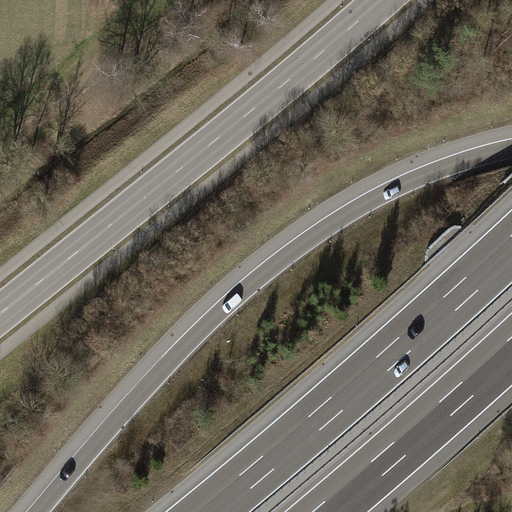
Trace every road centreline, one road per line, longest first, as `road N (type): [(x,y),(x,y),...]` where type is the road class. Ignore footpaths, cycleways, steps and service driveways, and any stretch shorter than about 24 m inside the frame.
road 1 (motorway): [(511,149),(413,180),(264,273),(150,383),(39,511)]
road 2 (primary): [(0,317),(384,0)]
road 3 (motorway): [(511,246),(209,511)]
road 4 (track): [(192,0),(0,153)]
road 5 (motorway): [(327,511),(511,350)]
